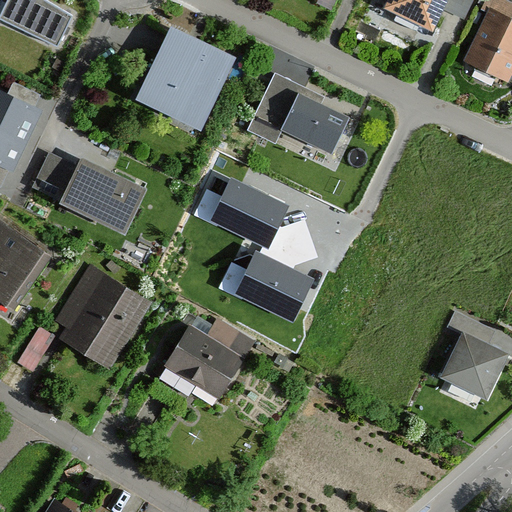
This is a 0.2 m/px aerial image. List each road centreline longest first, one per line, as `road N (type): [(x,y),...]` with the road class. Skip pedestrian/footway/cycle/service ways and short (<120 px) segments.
road 1 (residential): [(511,146),(201,0)]
road 2 (residential): [(183,511),(0,395)]
